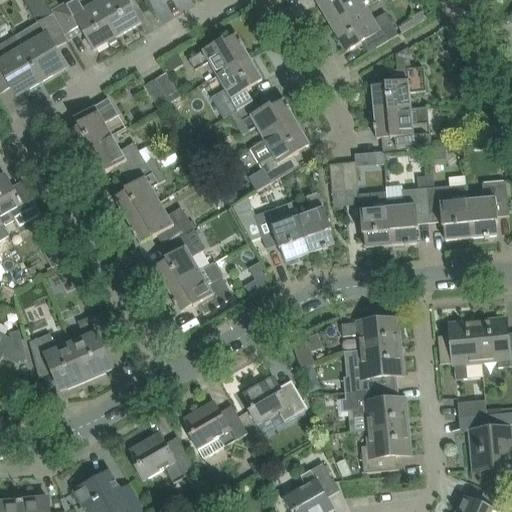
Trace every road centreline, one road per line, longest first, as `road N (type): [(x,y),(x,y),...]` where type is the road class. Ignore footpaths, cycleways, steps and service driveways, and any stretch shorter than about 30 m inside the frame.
road 1 (residential): [(163,383),(21,133)]
road 2 (residential): [(418,279),(309,298),(163,383)]
road 3 (residential): [(394,511),(420,509),(438,489),(418,279)]
road 4 (residential): [(21,133),(247,0)]
road 5 (residential): [(163,383),(72,430),(0,434)]
